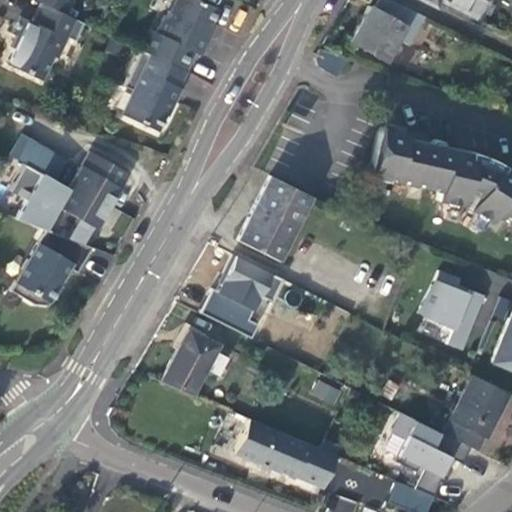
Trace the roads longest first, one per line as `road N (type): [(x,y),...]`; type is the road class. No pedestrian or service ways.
road 1 (secondary): [(294,0),(53,420)]
road 2 (residential): [(250,511),(53,420)]
